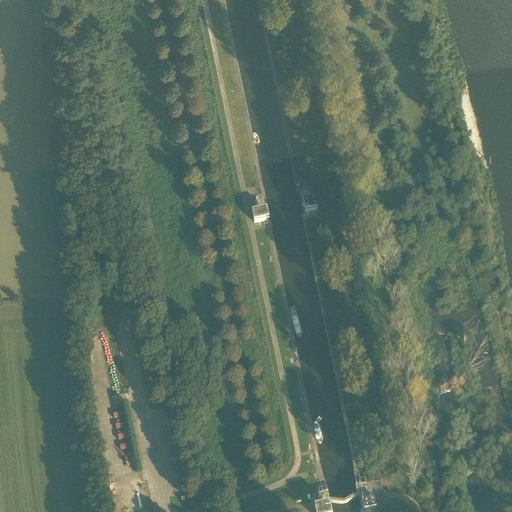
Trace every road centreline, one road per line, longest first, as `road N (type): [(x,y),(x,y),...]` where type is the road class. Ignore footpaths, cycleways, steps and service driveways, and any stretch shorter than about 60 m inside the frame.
road 1 (track): [(126,296),(70,0)]
road 2 (unclassified): [(166,511),(126,296)]
